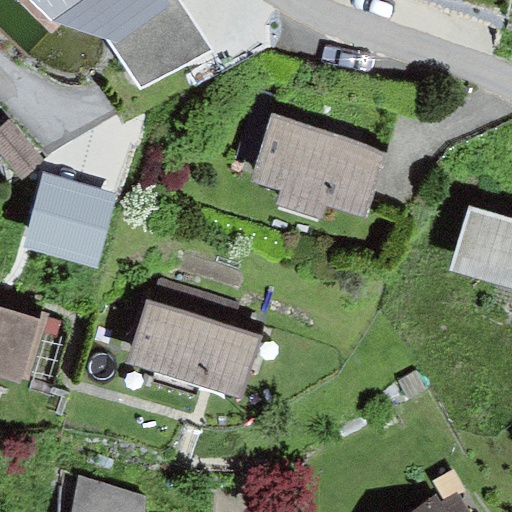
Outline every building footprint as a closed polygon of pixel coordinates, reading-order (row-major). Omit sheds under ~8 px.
[(211,50),(180,0),(29,0),(51,19),(110,40),(143,89),(211,50)] [(388,152),(275,114),(252,181),(284,192),(279,206),(321,220),(326,207),(365,220),(388,152)] [(0,129),(0,153),(23,179),(46,159),(11,120),(0,129)] [(118,196),(44,177),(26,251),(100,269),(118,196)] [(511,219),(471,207),(453,270),(511,287),(511,219)] [(152,302),(148,301),(129,364),(243,398),(262,335),(234,327),(241,302),(160,278),(152,302)] [(46,312),(0,297),(0,380),(22,387),(46,312)] [(416,370),(399,381),(410,400),(428,390),(416,370)] [(145,511),(147,497),(80,476),(73,511),(145,511)] [(436,499),(414,511),(468,511),(458,494),(440,505),(436,499)]
